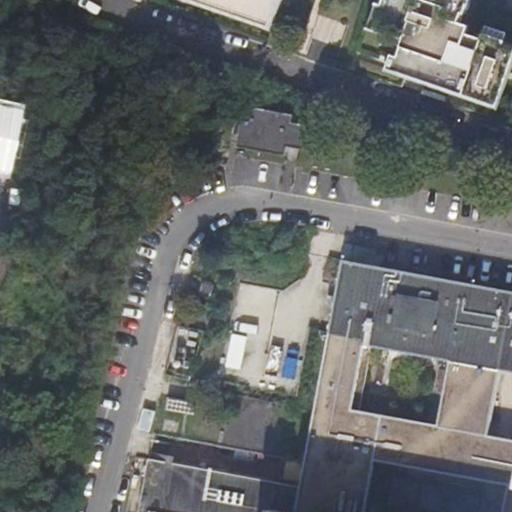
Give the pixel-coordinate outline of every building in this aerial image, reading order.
[(203,0),(266,22),(272,0),(203,0)] [(394,0),(392,5),(388,4),(377,35),(398,43),(400,40),(406,42),(398,67),(501,103),(511,72),(511,56),(504,53),(507,43),(480,34),(478,40),(461,34),(472,1),(470,0),(394,0)] [(317,19),(316,34),(342,36),(343,21),(317,19)] [(241,107),(233,149),(283,157),(285,149),(309,153),(314,129),(291,125),(293,118),(241,107)] [(0,119),(0,161),(9,121),(0,119)] [(144,461),(134,511),(511,511),(511,295),(340,264),(298,488),(144,461)] [(269,338),(274,287),(238,283),(229,366),(245,367),(248,335),(269,338)] [(178,323),(165,372),(189,378),(202,330),(178,323)]
